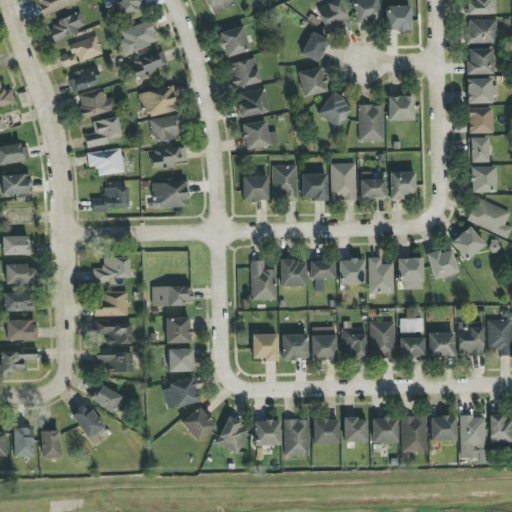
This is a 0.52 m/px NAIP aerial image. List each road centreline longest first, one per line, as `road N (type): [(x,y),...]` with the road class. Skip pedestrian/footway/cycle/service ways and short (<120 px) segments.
road 1 (residential): [(272,393),(233,383),(225,365),(217,143),(175,0)]
road 2 (residential): [(43,396),(62,388),(69,361),(63,163),(46,89),(7,0)]
road 3 (residential): [(66,237),(405,229)]
road 4 (residential): [(405,229),(439,215),(444,194),(438,0)]
road 5 (residential): [(511,386),(272,393)]
